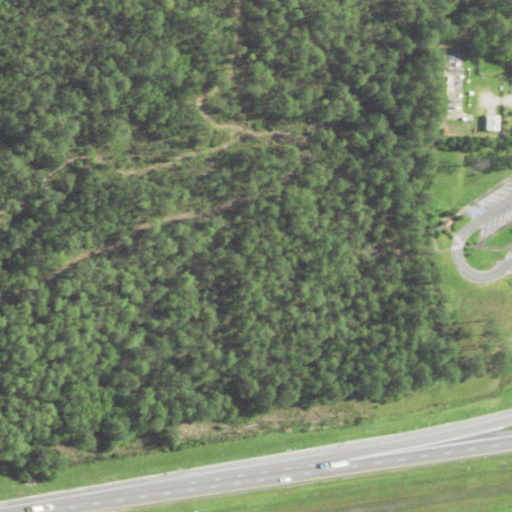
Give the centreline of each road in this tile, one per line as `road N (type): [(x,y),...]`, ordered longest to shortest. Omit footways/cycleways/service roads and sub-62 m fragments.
road 1 (motorway): [(511,443),(44,511)]
road 2 (motorway): [(511,419),(58,510)]
